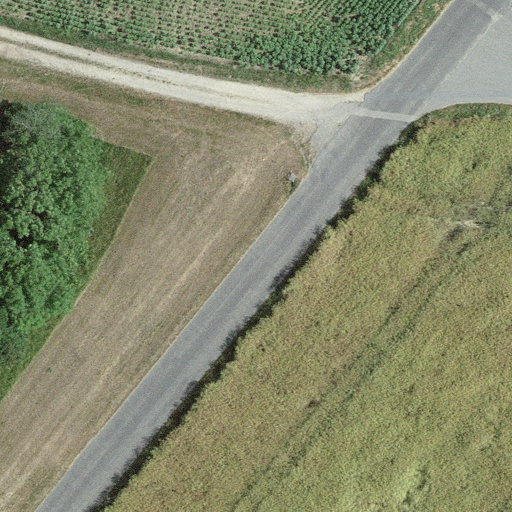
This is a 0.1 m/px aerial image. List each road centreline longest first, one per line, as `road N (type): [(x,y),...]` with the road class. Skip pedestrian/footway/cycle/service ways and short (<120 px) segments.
road 1 (unclassified): [(66,511),(480,0)]
road 2 (track): [(377,130),(0,42)]
